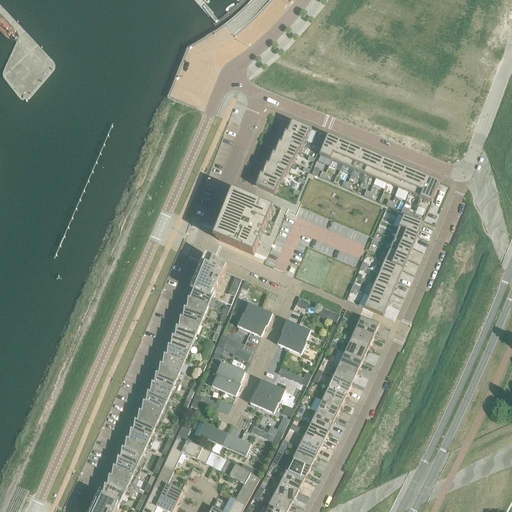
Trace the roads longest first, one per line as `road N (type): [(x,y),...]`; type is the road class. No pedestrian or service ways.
road 1 (tertiary): [(32,511),(226,82)]
road 2 (residential): [(314,511),(465,177)]
road 3 (residential): [(82,511),(201,246)]
road 4 (secondary): [(511,261),(397,511)]
road 5 (residential): [(233,421),(294,289),(201,246)]
road 6 (secondary): [(412,511),(511,294)]
road 7 (residential): [(256,93),(465,177)]
road 8 (residential): [(201,246),(256,93)]
road 9 (residential): [(465,177),(511,54)]
